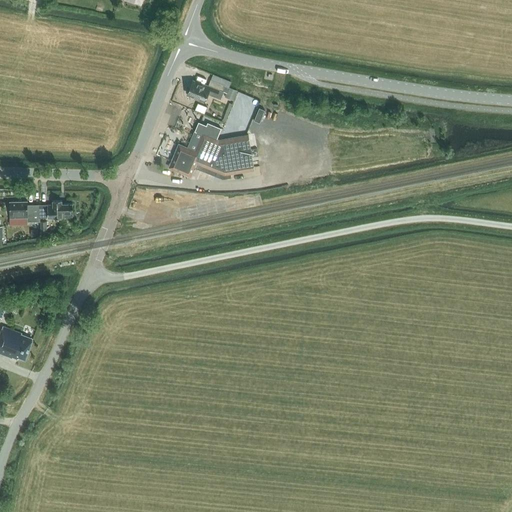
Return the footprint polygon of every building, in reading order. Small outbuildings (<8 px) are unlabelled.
[(191,84),(187,93),(198,97),(197,99),(203,102),(207,94),(220,99),(224,92),(225,93),(234,96),(236,90),(228,87),(224,85),(210,80),(208,85),(203,83),(203,85),(192,80),(191,84)] [(196,107),(205,111),(208,104),(199,100),(196,107)] [(241,108),(237,121),(248,125),(253,112),(241,108)] [(256,148),(250,149),(248,135),(224,138),(223,141),(216,139),(221,128),(207,122),(206,125),(199,122),(196,130),(203,133),(200,140),(199,140),(197,143),(198,144),(195,150),(200,152),(194,167),(215,176),(216,174),(223,177),(226,177),(226,178),(231,177),(230,173),(254,169),(252,157),(257,156),(256,148)] [(200,152),(195,150),(178,143),(171,161),(173,162),(171,166),(182,171),(181,172),(190,176),(194,167),(200,152)] [(39,204),(27,204),(27,200),(9,201),(9,217),(27,217),(27,221),(39,221),(39,204)] [(72,211),(72,203),(62,203),(61,200),(52,200),(52,204),(39,204),(39,217),(42,217),(62,217),(62,216),(72,216),(72,211)] [(21,335),(22,333),(3,325),(0,332),(0,352),(10,356),(10,358),(17,361),(18,357),(25,359),(32,339),(21,335)]
